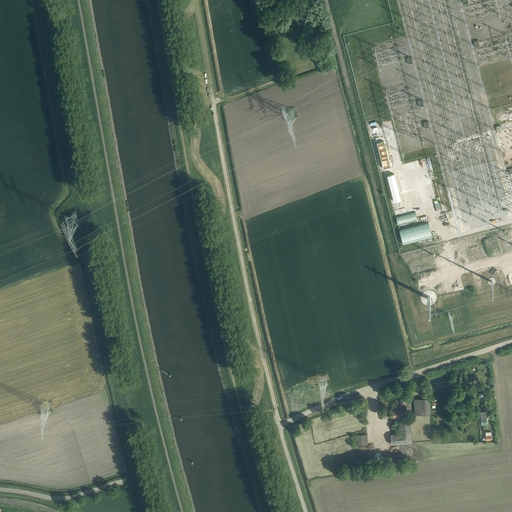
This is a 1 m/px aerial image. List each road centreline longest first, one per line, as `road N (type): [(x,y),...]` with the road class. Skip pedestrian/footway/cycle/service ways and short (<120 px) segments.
road 1 (track): [(156,0),(225,353),(274,511)]
road 2 (unclassified): [(306,511),(279,424),(350,392),(511,342)]
road 3 (track): [(279,424),(212,98)]
road 4 (unclassified): [(0,490),(66,498),(131,478)]
